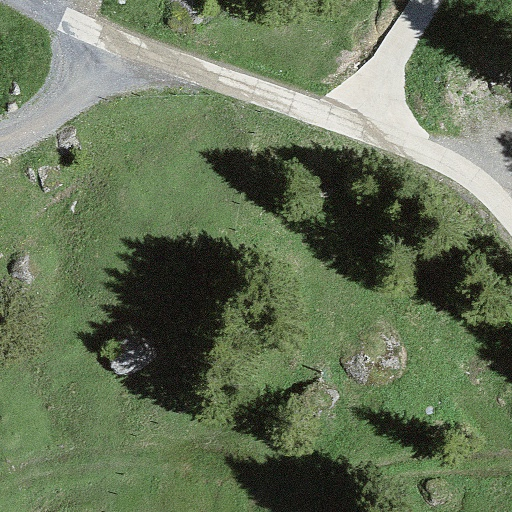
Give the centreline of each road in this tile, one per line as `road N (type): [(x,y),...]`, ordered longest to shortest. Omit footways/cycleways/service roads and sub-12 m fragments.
road 1 (track): [(32,0),(109,38),(394,139)]
road 2 (track): [(0,135),(59,113),(99,64),(109,38)]
road 3 (track): [(419,0),(395,34),(386,69),(394,139)]
road 4 (track): [(394,139),(460,173),(511,220)]
